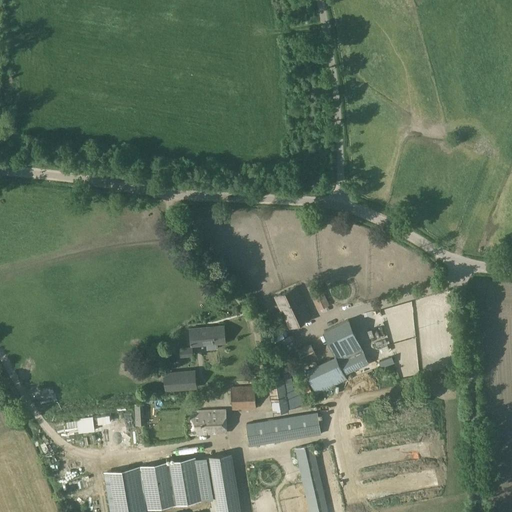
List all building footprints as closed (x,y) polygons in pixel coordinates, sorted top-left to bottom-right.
[(319,309),(327,305),(318,286),(310,290),(319,309)] [(289,328),(310,318),(295,287),(275,297),(289,328)] [(349,319),(324,331),(339,361),(363,349),(349,319)] [(224,326),(189,329),(191,346),(206,344),(206,350),(218,349),(217,343),(225,342),(224,326)] [(308,343),(294,348),(296,353),(310,348),(308,343)] [(192,347),(179,348),(180,357),(193,356),(192,347)] [(314,349),(300,356),(303,363),(317,356),(314,349)] [(336,356),(305,371),(307,373),(315,390),(317,393),(347,378),(345,375),(345,374),(369,363),(366,357),(363,352),(340,363),(339,361),(336,356)] [(391,357),(379,361),(381,366),(393,362),(391,357)] [(166,389),(194,387),(192,370),(164,372),(166,389)] [(375,373),(364,381),(373,391),(383,383),(375,373)] [(268,377),(269,393),(283,392),(282,375),(268,377)] [(232,409),(256,407),(256,388),(233,389),(232,409)] [(271,395),(272,409),(287,408),(286,395),(271,395)] [(142,404),(134,404),(135,412),(143,412),(142,404)] [(192,434),(226,432),(225,410),(191,411),(192,434)] [(362,418),(365,434),(406,426),(404,418),(400,419),(398,411),(362,418)] [(253,444),(321,433),(318,414),(250,426),(253,444)] [(79,420),(78,421),(79,432),(80,431),(80,430),(93,429),(92,417),(79,418),(79,420)] [(309,511),(327,511),(313,445),(295,449),(309,511)] [(240,511),(230,451),(204,455),(205,457),(212,498),(214,511),(240,511)] [(193,457),(141,465),(148,508),(148,510),(156,509),(161,508),(200,500),(212,498),(205,457),(193,459),(193,457)] [(141,465),(103,471),(109,511),(146,511),(145,508),(148,508),(141,465)] [(343,498),(346,511),(364,511),(359,493),(343,498)]
